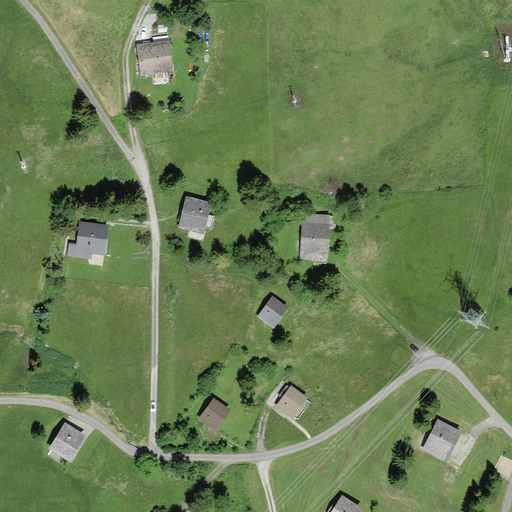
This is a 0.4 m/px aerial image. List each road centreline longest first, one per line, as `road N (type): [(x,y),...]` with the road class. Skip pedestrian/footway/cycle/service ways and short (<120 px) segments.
road 1 (unclassified): [(511,433),(450,366),(435,363),(324,437),(228,459)]
road 2 (unclassified): [(228,459),(138,453),(75,412),(0,401)]
road 3 (track): [(139,170),(126,49),(151,0)]
road 4 (track): [(333,262),(427,365)]
